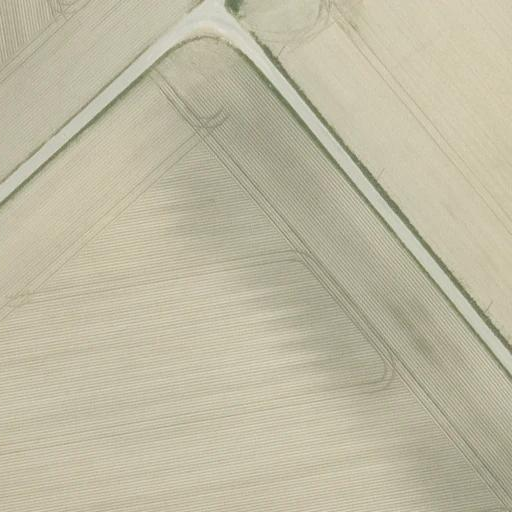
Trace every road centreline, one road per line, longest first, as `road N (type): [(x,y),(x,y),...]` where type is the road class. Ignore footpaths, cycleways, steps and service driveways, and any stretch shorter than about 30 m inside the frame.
road 1 (unclassified): [(511,369),(208,4)]
road 2 (unclassified): [(208,4),(0,194)]
